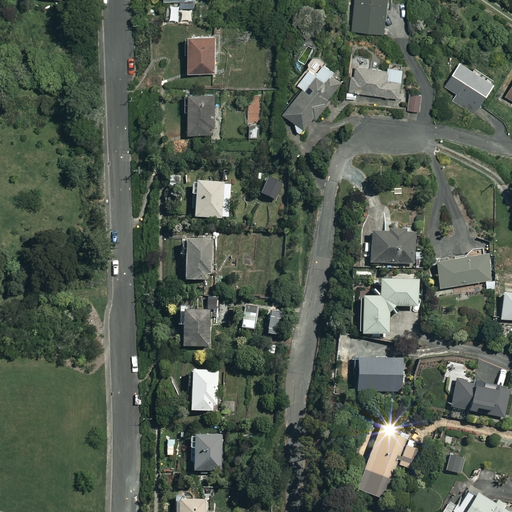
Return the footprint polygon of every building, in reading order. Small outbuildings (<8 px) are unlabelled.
[(383,0),(352,0),(351,28),(382,30),(383,0)] [(180,7),(168,7),(167,22),(179,23),(180,7)] [(214,30),(185,29),(184,70),(213,70),(214,30)] [(459,59),(443,86),(456,93),(451,101),(471,113),(492,78),(459,59)] [(343,77),(322,60),(313,70),(306,64),(295,78),(301,84),(280,108),(294,120),(290,124),(300,132),(326,102),(323,100),(343,77)] [(385,67),(350,62),(346,98),(355,99),(356,91),(397,96),(401,65),(385,63),(385,67)] [(213,90),(186,90),(185,130),(212,131),(213,90)] [(420,91),(410,90),(409,108),(419,109),(420,91)] [(257,137),(257,124),(248,124),(248,137),(257,137)] [(168,174),(167,185),(180,187),(182,175),(168,174)] [(222,180),(191,178),(190,214),(220,215),(222,180)] [(384,226),(385,209),(369,208),(367,261),(410,262),(412,227),(384,226)] [(210,235),(180,235),(180,275),(209,276),(210,235)] [(486,279),(482,251),(432,259),(437,287),(486,279)] [(413,273),(374,274),(374,290),(356,290),(356,330),(385,329),(384,302),(413,302),(413,273)] [(511,290),(499,290),(498,319),(511,319),(511,290)] [(209,306),(178,306),(177,342),(209,342),(209,306)] [(400,356),(353,354),(352,388),(399,390),(400,356)] [(501,415),(508,387),(504,386),(508,369),(479,363),(475,379),(455,375),(448,403),(501,415)] [(215,366),(187,365),(185,406),(213,408),(215,366)] [(415,439),(371,424),(351,485),(381,494),(392,461),(406,466),(415,439)] [(220,432),(187,431),(187,445),(189,445),(189,467),(219,468),(220,432)] [(459,454),(448,452),(443,470),(455,472),(459,454)] [(511,511),(502,506),(504,503),(493,497),(492,499),(458,479),(437,511),(511,511)] [(202,511),(203,491),(171,490),(171,509),(174,509),(173,511),(202,511)]
